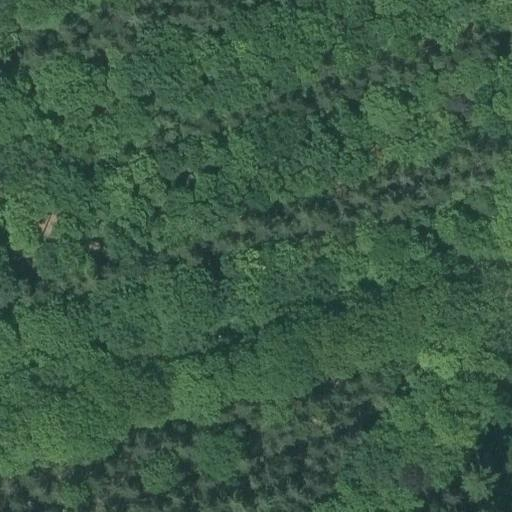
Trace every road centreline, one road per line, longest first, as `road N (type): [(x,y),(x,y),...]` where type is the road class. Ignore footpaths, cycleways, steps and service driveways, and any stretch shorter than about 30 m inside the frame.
road 1 (track): [(0,413),(511,266)]
road 2 (unclassified): [(353,511),(511,270)]
